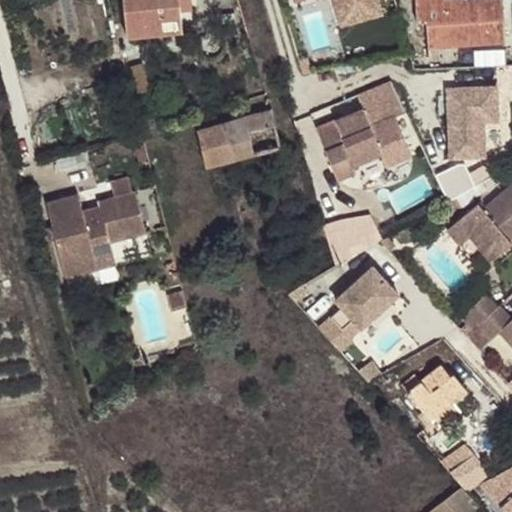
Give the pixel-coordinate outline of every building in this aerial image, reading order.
[(178,0),(122,0),(126,37),(181,31),(180,11),(178,0)] [(192,10),(191,0),(178,0),(180,11),(192,10)] [(374,0),(335,0),(342,21),(377,12),(374,0)] [(425,21),(427,41),(481,38),(482,44),(505,42),(501,0),(414,0),(416,22),(425,21)] [(481,38),(427,41),(427,47),(482,44),(481,38)] [(507,62),(506,44),(476,46),(477,64),(507,62)] [(496,87),(450,86),(449,153),(485,153),(485,119),(496,119),(496,87)] [(270,109),(196,130),(206,167),(280,147),(270,109)] [(334,121),(337,126),(364,114),(362,109),(334,121)] [(364,114),(337,126),(343,142),(324,149),(337,180),(356,172),(353,165),(366,159),(381,153),(378,145),(394,139),(385,118),(369,125),(364,114)] [(353,165),(356,172),(369,166),(366,159),(353,165)] [(450,198),(476,185),(464,160),(438,173),(450,198)] [(511,243),(511,184),(483,208),(479,202),(447,228),(460,243),(470,235),(484,251),(495,242),(499,247),(508,240),(511,244),(511,243)] [(250,188),(233,193),(239,212),(255,207),(250,188)] [(109,242),(145,233),(135,191),(97,201),(98,206),(99,211),(89,214),(88,209),(82,210),(77,194),(45,202),(51,226),(54,239),(64,277),(97,269),(93,253),(111,248),(109,242)] [(340,204),(327,209),(335,232),(349,228),(340,204)] [(99,211),(98,206),(88,209),(89,214),(99,211)] [(48,241),(54,239),(51,226),(45,228),(48,241)] [(491,260),(511,244),(508,240),(499,247),(495,242),(484,251),(491,260)] [(115,264),(111,248),(93,253),(97,269),(115,264)] [(320,328),(341,352),(354,340),(344,329),(355,320),(363,328),(400,295),(374,266),(337,300),(343,307),(320,328)] [(478,323),(491,338),(499,330),(511,344),(511,317),(511,318),(499,304),(478,323)] [(344,329),(352,337),(363,328),(355,320),(344,329)] [(467,333),(480,348),(491,338),(478,323),(467,333)] [(419,380),(407,391),(429,418),(451,400),(454,403),(467,392),(452,373),(449,375),(440,363),(419,380)] [(401,384),(407,391),(419,380),(413,373),(401,384)] [(451,400),(429,418),(437,429),(460,410),(454,403),(451,400)] [(465,443),(439,461),(448,472),(473,454),(465,443)] [(448,472),(461,486),(464,491),(483,484),(491,476),(473,454),(448,472)] [(511,511),(511,465),(491,476),(483,484),(490,496),(505,511),(511,511)] [(461,486),(427,511),(472,511),(479,506),(464,491),(461,486)]
